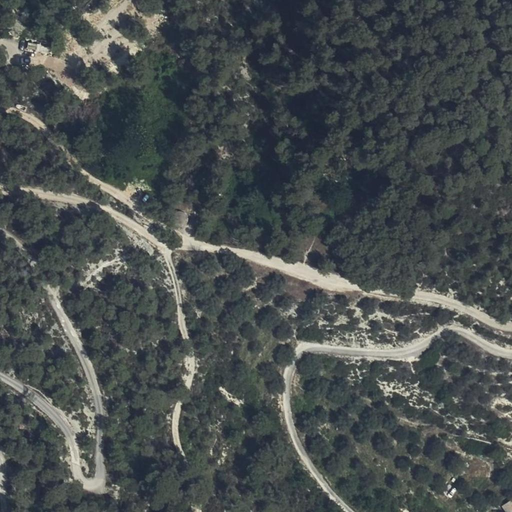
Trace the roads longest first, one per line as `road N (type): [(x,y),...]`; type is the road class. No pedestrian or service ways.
road 1 (unclassified): [(511,324),(301,275),(237,249),(168,247),(107,208),(0,191)]
road 2 (unclassified): [(0,232),(33,256),(89,372),(100,487),(78,477),(70,434),(47,408),(0,374)]
road 3 (track): [(168,247),(190,356),(176,442),(196,511)]
